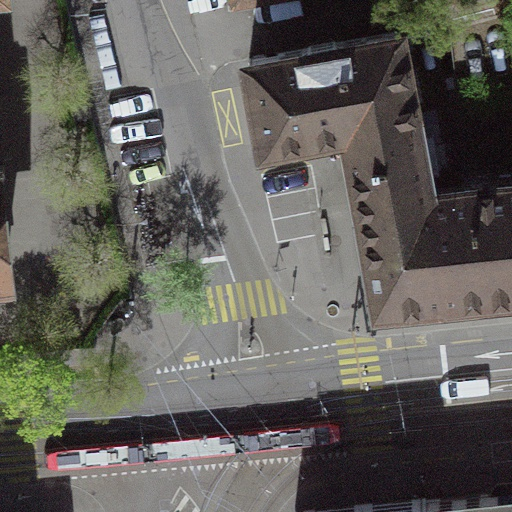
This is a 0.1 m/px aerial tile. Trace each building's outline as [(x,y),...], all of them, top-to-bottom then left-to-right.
[(345,123),(414,110),(400,30),(344,41),(335,37),(310,41),(302,49),(248,59),(256,100),(264,142),(346,126),(345,123)] [(379,303),(447,296),(426,188),(429,188),(424,164),(446,160),(443,140),(421,144),(414,110),(345,123),(346,126),(363,221),(375,286),(379,303)] [(472,293),(511,288),(511,179),(429,188),(426,188),(447,296),(472,293)] [(511,511),(511,491),(509,492),(426,500),(426,511),(511,511)] [(426,511),(426,500),(426,498),(303,511),(426,511)]
